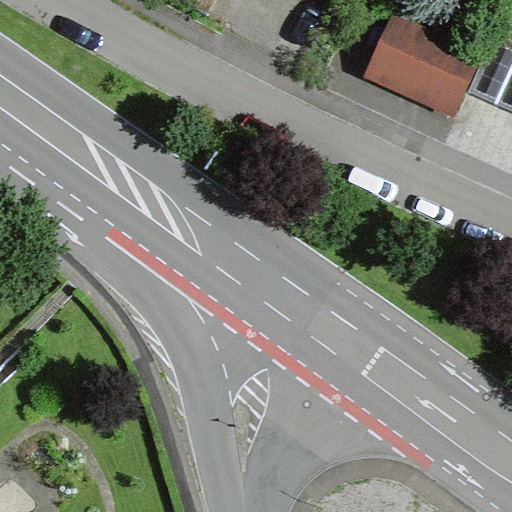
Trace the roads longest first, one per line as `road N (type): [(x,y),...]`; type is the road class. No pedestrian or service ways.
road 1 (residential): [(63,0),(275,123),(511,220)]
road 2 (primary): [(304,316),(0,92)]
road 3 (primary): [(511,466),(304,316)]
road 4 (residential): [(245,511),(238,462),(244,425),(304,316)]
